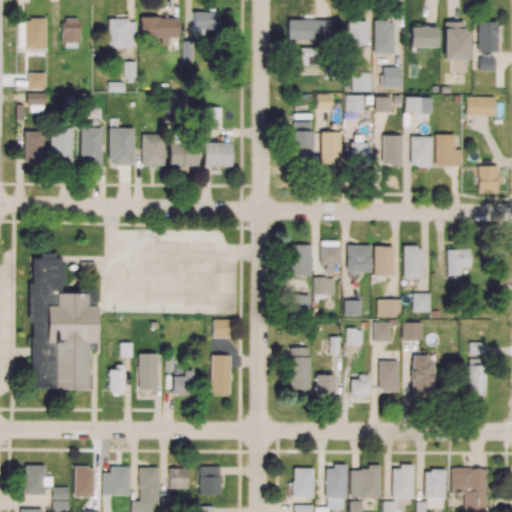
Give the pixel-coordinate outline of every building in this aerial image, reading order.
[(117,342),(117,356),(129,355),(129,341),(117,342)] [(22,477),(20,477),(20,492),(42,493),(42,464),(22,463),(22,477)] [(398,467),(398,463),(410,463),(410,497),(389,497),(389,467),(398,467)] [(85,468),(85,465),(71,465),(71,495),(90,495),(91,468),(85,468)] [(291,480),(290,480),(290,496),(311,496),(311,467),(291,467),(291,480)] [(49,486),(49,497),(65,497),(65,486),(49,486)] [(65,511),(65,499),(50,499),(49,511),(65,511)] [(359,511),(359,500),(347,500),(347,511),(359,511)] [(392,511),(392,500),(381,500),(381,511),(392,511)] [(291,503),(291,511),(309,511),(309,504),(291,503)]
